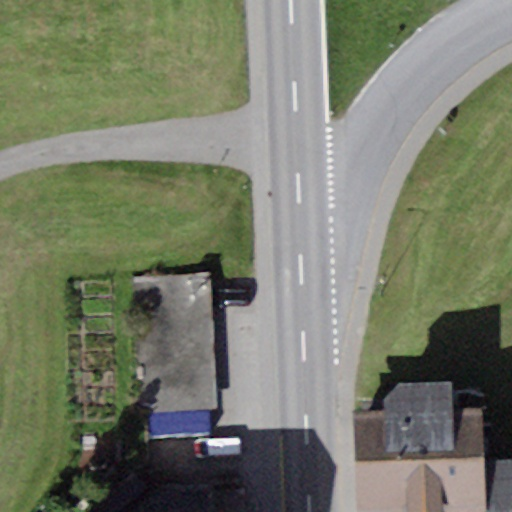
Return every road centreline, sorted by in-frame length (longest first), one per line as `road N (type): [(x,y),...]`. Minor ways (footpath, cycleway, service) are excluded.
road 1 (tertiary): [(298,243),(407,80),(511,2)]
road 2 (secondary): [(298,243),(310,511)]
road 3 (secondary): [(289,0),(298,243)]
